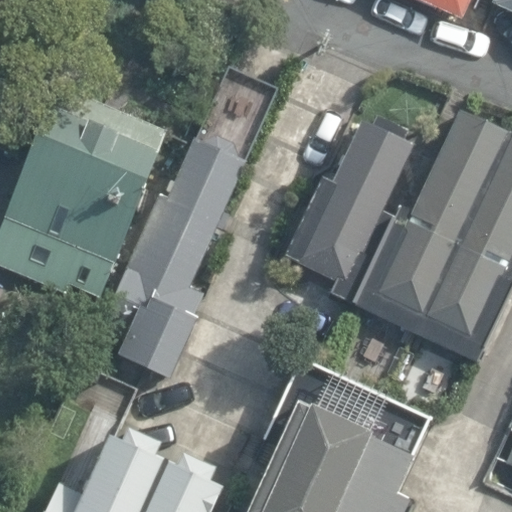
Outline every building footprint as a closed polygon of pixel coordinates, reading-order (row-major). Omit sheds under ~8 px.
[(423,0),(464,18),(471,0),(423,0)] [(511,0),(495,0),(494,4),(511,11),(511,0)] [(200,118),(256,142),(288,67),(232,43),(200,118)] [(74,287),(104,299),(162,150),(158,148),(166,128),(54,85),(0,225),(0,269),(70,297),(74,287)] [(348,299),(475,357),(511,278),(511,265),(501,260),(511,235),(511,137),(454,111),(404,218),(389,211),(348,299)] [(412,135),(364,112),(334,177),(318,170),(281,250),(335,275),(328,289),(348,299),(389,211),(379,206),(412,135)] [(136,360),(170,375),(205,294),(188,287),(248,162),(241,159),(234,143),(216,135),(208,142),(195,136),(136,272),(129,269),(102,333),(141,349),(136,360)] [(299,284),(274,273),(257,311),(282,322),(299,284)] [(412,511),(418,500),(398,491),(414,455),(298,402),(247,511),(412,511)] [(126,439),(115,434),(86,495),(64,484),(50,511),(147,511),(173,459),(161,454),(167,442),(132,425),(126,439)] [(183,463),(173,459),(147,511),(218,511),(231,485),(219,479),(225,467),(188,451),(183,463)]
